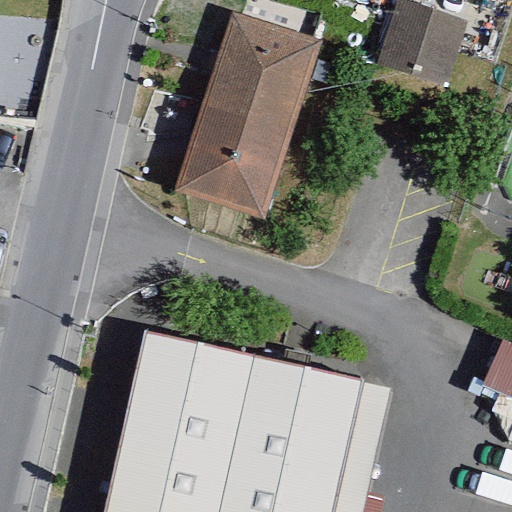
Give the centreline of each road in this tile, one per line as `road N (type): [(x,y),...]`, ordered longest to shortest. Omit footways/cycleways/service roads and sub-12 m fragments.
road 1 (unknown): [(92,253),(230,275),(377,328),(424,375),(440,462),(433,511)]
road 2 (residential): [(105,0),(0,468)]
